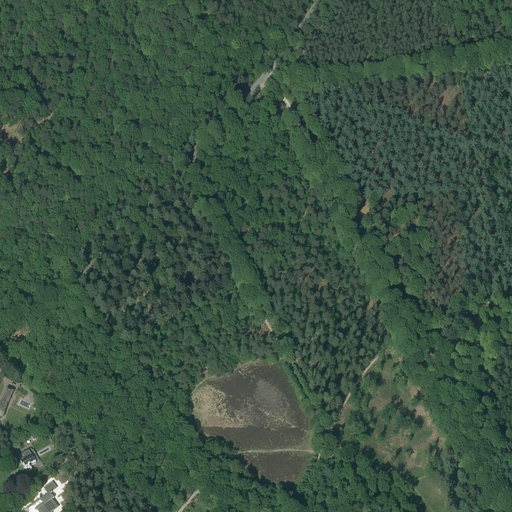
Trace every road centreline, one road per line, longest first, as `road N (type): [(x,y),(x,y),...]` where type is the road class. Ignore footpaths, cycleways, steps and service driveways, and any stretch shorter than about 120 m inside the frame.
road 1 (unclassified): [(0,336),(66,290),(184,167),(318,0)]
road 2 (track): [(500,511),(346,222)]
road 3 (track): [(325,438),(184,167)]
road 4 (track): [(0,353),(169,510),(212,462)]
road 5 (track): [(511,300),(445,313),(406,334),(373,361),(325,438)]
road 6 (track): [(511,56),(274,81)]
road 7 (track): [(202,471),(58,297)]
road 8 (track): [(313,82),(511,164)]
road 9 (track): [(492,200),(447,41),(447,0)]
road 10 (track): [(295,511),(325,438),(364,471),(402,480)]
road 11 (track): [(346,222),(273,84)]
road 12 (track): [(346,222),(427,199),(492,200)]
road 13 (track): [(212,462),(127,350)]
road 14 (track): [(127,350),(242,277)]
